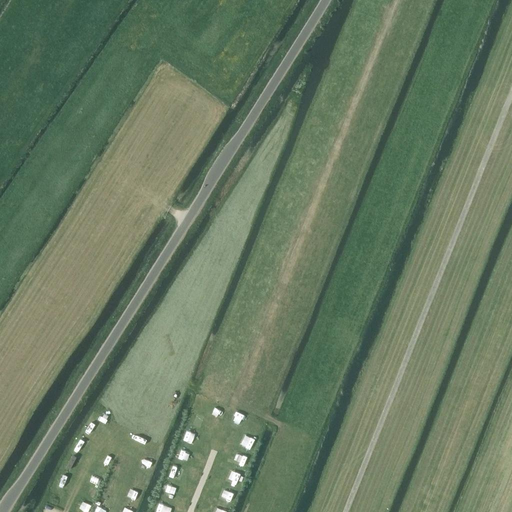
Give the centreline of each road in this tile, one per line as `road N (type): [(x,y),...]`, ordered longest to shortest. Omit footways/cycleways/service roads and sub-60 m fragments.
road 1 (unclassified): [(1,511),(329,0)]
road 2 (track): [(346,511),(511,93)]
